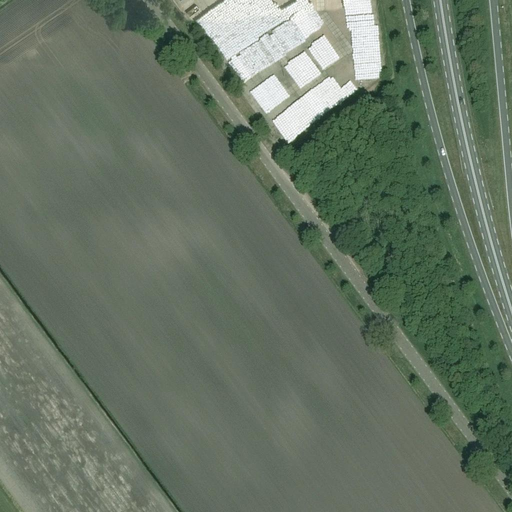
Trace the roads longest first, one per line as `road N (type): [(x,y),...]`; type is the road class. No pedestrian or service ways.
road 1 (unclassified): [(511,489),(145,0)]
road 2 (primary): [(406,0),(434,127),(511,349)]
road 3 (primary): [(511,311),(484,220),(439,0)]
road 4 (primary): [(511,208),(493,0)]
